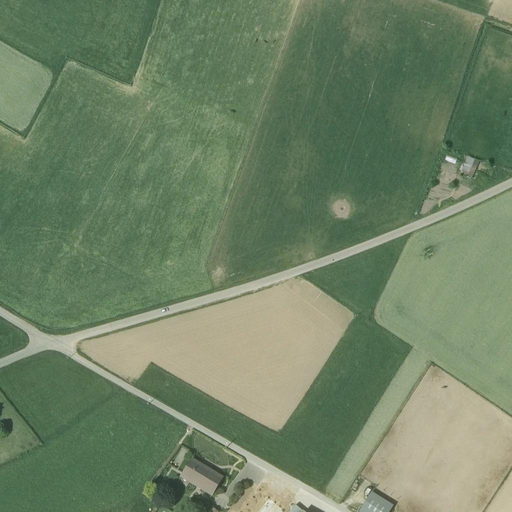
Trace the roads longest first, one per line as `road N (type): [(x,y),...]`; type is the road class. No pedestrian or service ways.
road 1 (unclassified): [(50,346),(308,269),(511,185)]
road 2 (unclassified): [(50,346),(338,511)]
